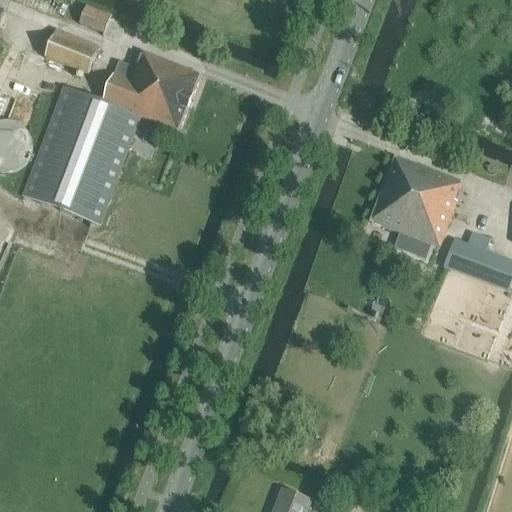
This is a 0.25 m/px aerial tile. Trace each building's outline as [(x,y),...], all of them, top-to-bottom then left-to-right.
[(73,0),(72,12),(83,12),(83,0),(73,0)] [(79,25),(106,35),(112,18),(86,8),(79,25)] [(88,76),(99,49),(56,32),(45,60),(88,76)] [(105,103),(64,88),(23,197),(101,227),(141,120),(180,135),(202,78),(144,55),(138,70),(119,63),(115,78),(105,103)] [(19,140),(18,132),(14,126),(11,124),(8,122),(1,120),(0,120),(0,158),(5,158),(8,157),(13,154),(15,151),(17,148),(19,144),(19,140)] [(371,226),(405,239),(439,251),(457,204),(454,203),(461,185),(429,173),(396,161),(371,226)] [(511,261),(502,258),(501,260),(486,255),(491,242),(474,236),(469,247),(456,242),(445,269),(491,286),(491,287),(511,294),(511,261)] [(337,496),(321,490),(315,505),(331,511),(337,496)] [(309,511),(312,504),(283,493),(275,511),(309,511)]
